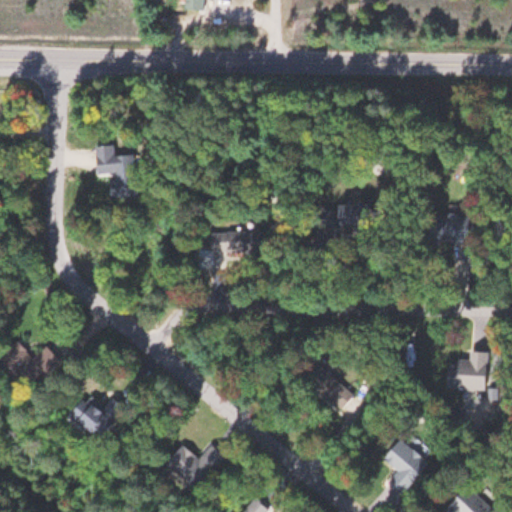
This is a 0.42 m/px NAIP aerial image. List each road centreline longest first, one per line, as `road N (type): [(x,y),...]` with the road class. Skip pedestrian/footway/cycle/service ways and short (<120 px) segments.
road 1 (residential): [(60,60),(56,239),(64,269),(360,511)]
road 2 (residential): [(511,66),(0,58)]
road 3 (residential): [(160,346),(191,311),(212,307),(511,310)]
